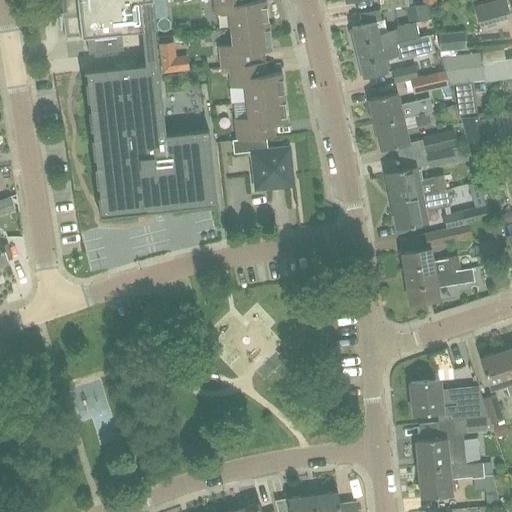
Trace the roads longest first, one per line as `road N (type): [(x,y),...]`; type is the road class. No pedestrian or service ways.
road 1 (residential): [(52,307),(223,258),(358,237)]
road 2 (residential): [(52,307),(4,0)]
road 3 (residential): [(114,511),(252,467),(378,449)]
road 4 (residential): [(358,237),(306,0)]
road 5 (residential): [(369,357),(511,306)]
road 6 (residential): [(369,357),(358,237)]
